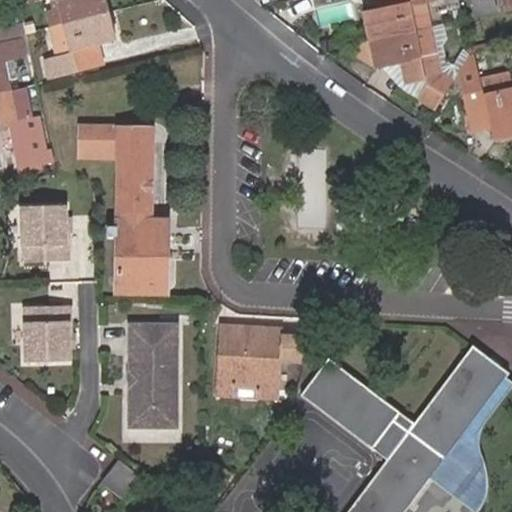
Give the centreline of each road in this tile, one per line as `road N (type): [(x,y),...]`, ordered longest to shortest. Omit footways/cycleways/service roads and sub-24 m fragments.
road 1 (residential): [(236,31),(223,276),(241,293),(511,308)]
road 2 (residential): [(511,211),(236,31)]
